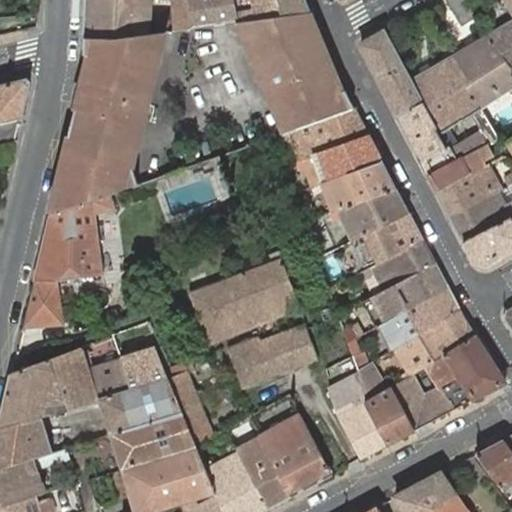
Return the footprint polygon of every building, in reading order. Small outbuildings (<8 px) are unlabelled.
[(87,0),(86,36),(116,38),(151,33),(152,19),(146,19),(146,2),(153,2),(153,0),(87,0)] [(192,27),(190,0),(174,0),(176,19),(161,21),(162,31),(167,31),(176,30),(180,29),(192,27)] [(310,11),(305,0),(190,0),(192,27),(240,21),(242,20),(310,11)] [(477,17),(467,0),(448,0),(463,25),(477,17)] [(316,25),(310,11),(242,20),(240,21),(267,85),(279,80),(282,88),(271,93),(287,132),(355,108),(345,89),(342,90),(337,92),(310,27),(316,25)] [(511,21),(488,36),(511,70),(511,21)] [(424,101),(413,79),(387,30),(361,44),(375,70),(398,115),(424,101)] [(144,126),(167,31),(162,31),(151,33),(116,38),(86,36),(85,56),(89,57),(95,59),(81,114),(75,113),(69,137),(75,138),(63,190),(57,188),(51,213),(54,214),(111,193),(136,184),(133,179),(135,166),(139,151),(144,126)] [(511,70),(488,36),(454,55),(470,83),(467,86),(481,109),(511,89),(511,70)] [(499,139),(481,109),(467,86),(470,83),(454,55),(413,79),(424,101),(442,133),(463,119),(464,120),(472,115),(481,128),(482,128),(489,137),(485,140),(480,132),(452,150),(457,161),(463,158),(493,142),(499,139)] [(27,79),(0,85),(0,123),(22,118),(31,82),(27,79)] [(279,80),(267,85),(271,93),(282,88),(279,80)] [(430,176),(457,161),(452,150),(442,133),(424,101),(398,115),(430,176)] [(369,134),(355,108),(287,132),(273,137),(276,145),(292,139),(300,161),(314,155),(321,153),(369,134)] [(13,158),(22,118),(0,123),(0,146),(1,147),(2,153),(4,157),(4,159),(13,158)] [(383,161),(369,134),(321,153),(314,155),(300,161),(302,166),(312,162),(321,183),(324,181),(332,179),(383,161)] [(499,139),(503,145),(508,142),(504,136),(499,139)] [(471,174),(463,158),(457,161),(430,176),(438,191),(471,174)] [(397,188),(383,161),(332,179),(324,181),(326,189),(334,187),(338,203),(331,206),(333,211),(337,210),(397,188)] [(489,164),(471,174),(438,191),(451,216),(499,191),(502,190),(489,164)] [(334,187),(326,189),(331,206),(338,203),(334,187)] [(410,212),(397,188),(337,210),(342,218),(346,216),(358,238),(410,212)] [(499,191),(451,216),(464,243),(511,217),(511,215),(502,197),(499,191)] [(117,209),(111,193),(54,214),(51,213),(35,281),(24,326),(64,322),(56,280),(104,274),(97,214),(117,209)] [(423,239),(410,212),(358,238),(346,245),(361,274),(423,239)] [(511,217),(464,243),(475,262),(487,266),(511,250),(511,217)] [(436,263),(423,239),(361,274),(365,280),(376,274),(384,291),(436,263)] [(276,260),(191,293),(209,342),(257,324),(260,331),(267,328),(264,321),(300,308),(280,251),(274,254),(276,260)] [(449,286),(436,263),(384,291),(393,308),(380,315),(375,318),(379,325),(387,321),(449,286)] [(376,274),(365,280),(373,297),(384,291),(376,274)] [(461,310),(449,286),(387,321),(390,328),(400,323),(406,333),(396,338),(400,345),(461,310)] [(393,308),(384,291),(373,297),(371,298),(380,315),(393,308)] [(465,318),(461,310),(400,345),(402,349),(411,344),(423,363),(414,369),(416,372),(429,365),(447,354),(476,336),(465,318)] [(259,336),(229,348),(243,387),(318,358),(305,323),(261,340),(259,336)] [(358,323),(344,331),(349,343),(364,334),(358,323)] [(400,323),(390,328),(396,338),(406,333),(400,323)] [(169,378),(166,370),(157,347),(139,352),(135,340),(132,338),(124,340),(121,333),(115,335),(120,352),(132,389),(169,378)] [(506,382),(476,336),(447,354),(429,365),(442,386),(456,409),(474,399),(506,382)] [(411,344),(402,349),(414,369),(423,363),(411,344)] [(81,347),(13,373),(0,424),(0,428),(41,416),(100,399),(132,389),(122,357),(94,367),(88,350),(85,351),(84,349),(81,347)] [(364,352),(354,357),(359,369),(369,363),(364,352)] [(169,378),(188,370),(194,367),(192,360),(170,367),(166,370),(169,378)] [(371,400),(386,391),(388,389),(373,364),(360,371),(360,374),(361,376),(369,396),(371,400)] [(196,446),(215,435),(210,425),(188,370),(169,378),(183,413),(191,432),(196,446)] [(332,388),(337,406),(339,414),(362,458),(388,444),(369,408),(365,398),(369,396),(361,376),(360,374),(332,388)] [(392,387),(415,430),(456,409),(442,386),(424,394),(414,374),(392,387)] [(183,413),(169,378),(132,389),(100,399),(111,435),(183,413)] [(369,408),(388,444),(415,430),(392,387),(388,389),(386,391),(389,398),(369,408)] [(178,504),(215,493),(204,465),(197,447),(196,446),(191,432),(183,413),(111,435),(121,470),(134,511),(151,511),(153,511),(178,504)] [(292,496),(332,475),(300,415),(260,436),(261,438),(292,496)] [(0,428),(0,467),(45,454),(52,453),(41,416),(0,428)] [(268,508),(292,496),(261,438),(245,447),(241,442),(235,445),(268,508)] [(511,449),(505,440),(477,454),(510,498),(511,496),(511,449)] [(225,511),(260,511),(268,508),(235,445),(234,444),(228,447),(233,456),(232,457),(235,463),(216,473),(213,467),(210,462),(204,465),(215,493),(225,511)] [(70,458),(67,448),(52,453),(45,454),(48,465),(70,458)] [(0,467),(0,505),(37,495),(46,493),(38,468),(48,465),(45,454),(0,467)] [(473,456),(459,463),(475,487),(489,477),(473,456)] [(235,463),(232,457),(213,467),(216,473),(235,463)] [(468,511),(442,472),(395,497),(405,511),(468,511)] [(65,493),(78,489),(79,489),(77,483),(64,488),(65,493)] [(196,503),(215,493),(178,504),(181,511),(183,511),(197,505),(196,503)] [(225,511),(215,493),(196,503),(197,505),(183,511),(225,511)] [(0,505),(0,511),(54,511),(49,497),(38,500),(37,495),(0,505)]
